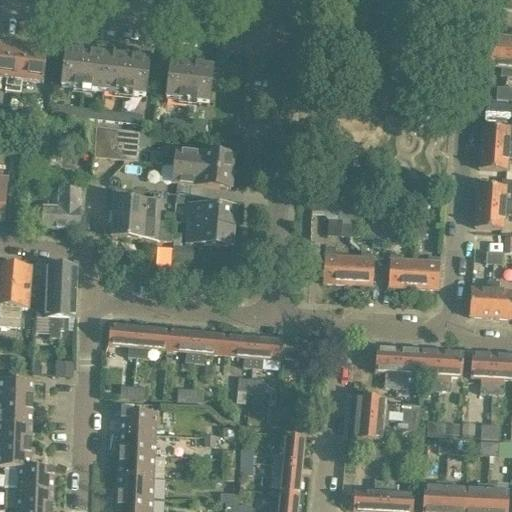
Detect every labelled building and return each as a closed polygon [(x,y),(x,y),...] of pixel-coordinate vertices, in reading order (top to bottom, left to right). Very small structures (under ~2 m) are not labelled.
[(505,79),(509,43),(487,40),(484,68),(500,69),(499,78),(505,79)] [(7,48),(0,47),(0,80),(6,81),(4,93),(11,94),(18,43),(8,42),(7,48)] [(27,44),(18,43),(11,94),(19,95),(21,82),(42,85),(46,53),(26,50),(27,44)] [(102,94),(106,57),(65,52),(60,89),(102,94)] [(148,62),(106,57),(102,94),(144,99),(148,62)] [(212,70),(191,67),(169,65),(165,101),(208,106),(212,70)] [(503,102),(505,90),(496,89),(495,101),(503,102)] [(511,102),(511,90),(505,90),(503,102),(511,103),(511,102)] [(510,126),(511,107),(486,106),(485,125),(510,126)] [(58,107),(57,118),(140,128),(142,117),(58,107)] [(163,120),(162,130),(204,135),(205,125),(163,120)] [(481,128),(480,150),(511,152),(511,143),(508,144),(509,130),(481,128)] [(140,135),(95,129),(93,160),(137,165),(140,135)] [(511,152),(480,150),(478,173),(506,174),(507,160),(511,160),(511,152)] [(46,174),(46,172),(48,154),(21,151),(18,171),(46,174)] [(175,152),(173,169),(231,175),(233,159),(176,152),(175,152)] [(231,175),(173,169),(171,185),(229,192),(231,175)] [(325,199),(325,192),(326,180),(314,180),(315,199),(314,220),(324,221),(324,205),(324,199),(325,199)] [(354,193),(354,181),(330,180),(329,192),(354,193)] [(475,210),(511,212),(511,201),(510,203),(504,203),(505,188),(477,186),(475,210)] [(77,233),(79,193),(58,192),(57,211),(43,210),(42,231),(77,233)] [(337,196),(336,222),(350,223),(351,197),(337,196)] [(183,211),(185,200),(175,199),(174,210),(183,211)] [(113,201),(112,220),(158,224),(159,204),(113,201)] [(188,207),(186,226),(232,230),(234,210),(188,207)] [(511,215),(511,212),(475,210),(474,232),(502,233),(503,217),(511,218),(511,215)] [(164,224),(173,225),(173,214),(165,213),(164,224)] [(158,224),(112,220),(110,240),(156,243),(158,224)] [(232,230),(186,226),(185,245),(230,249),(232,230)] [(415,241),(416,228),(407,228),(407,240),(415,241)] [(423,242),(424,229),(416,228),(415,241),(423,242)] [(358,243),(359,230),(341,229),(340,242),(358,243)] [(193,250),(181,249),(181,237),(172,236),(172,249),(171,262),(192,264),(193,250)] [(511,256),(511,240),(504,241),(503,256),(511,256)] [(318,258),(318,246),(310,245),(309,258),(318,258)] [(170,268),(171,252),(157,251),(156,267),(170,268)] [(347,287),(348,260),(335,259),(336,254),(324,253),(324,258),(323,258),(321,286),(347,287)] [(360,260),(348,260),(347,287),(373,289),(374,261),(373,261),(374,255),(360,254),(360,260)] [(493,267),(494,255),(485,254),(484,267),(493,267)] [(503,255),(494,255),(493,267),(502,268),(503,255)] [(412,291),(414,264),(401,263),(401,258),(389,257),(389,262),(388,262),(386,290),(412,291)] [(426,264),(414,264),(412,291),(438,293),(440,265),(438,265),(439,260),(427,259),(426,264)] [(26,312),(30,270),(0,267),(0,328),(18,330),(20,312),(26,312)] [(59,321),(61,268),(46,267),(45,300),(36,299),(35,319),(50,320),(49,341),(59,341),(59,333),(60,321),(59,321)] [(76,269),(61,268),(59,321),(60,321),(59,333),(73,334),(76,269)] [(490,321),(492,284),(486,283),(485,292),(469,291),(467,319),(490,321)] [(492,284),(490,321),(511,321),(511,294),(498,293),(499,284),(492,284)] [(136,361),(138,331),(109,328),(107,348),(127,350),(126,360),(136,361)] [(167,333),(138,331),(136,361),(146,362),(147,352),(166,353),(167,333)] [(167,333),(166,353),(185,355),(184,366),(194,367),(196,336),(167,333)] [(225,339),(196,336),(194,367),(203,368),(204,357),(224,359),(225,339)] [(225,339),(224,359),(243,360),(242,371),(252,372),(254,341),(225,339)] [(254,341),(252,372),(261,373),(262,362),(282,364),(284,344),(254,341)] [(313,347),(284,344),(282,364),(301,366),(300,376),(310,377),(313,347)] [(395,392),(397,352),(375,351),(373,375),(384,376),(383,391),(395,392)] [(419,354),(397,352),(395,392),(406,393),(408,377),(417,378),(419,354)] [(419,354),(417,378),(427,378),(426,394),(438,394),(440,355),(419,354)] [(440,355),(438,394),(449,395),(450,380),(461,380),(462,356),(440,355)] [(490,398),(493,358),(471,357),(469,381),(480,381),(479,397),(490,398)] [(511,359),(493,358),(490,398),(502,398),(503,382),(511,382),(511,359)] [(9,359),(8,370),(24,371),(24,360),(9,359)] [(40,362),(34,362),(34,365),(33,365),(32,377),(40,377),(41,366),(40,366),(40,362)] [(56,363),(56,368),(56,378),(71,379),(72,364),(56,363)] [(33,383),(0,381),(0,403),(32,405),(33,383)] [(249,395),(250,382),(237,381),(236,393),(249,395)] [(263,383),(250,382),(249,395),(262,396),(263,383)] [(132,403),(133,390),(120,389),(119,402),(132,403)] [(146,390),(133,390),(132,403),(145,403),(146,390)] [(189,405),(190,392),(177,392),(176,405),(189,405)] [(203,393),(190,392),(189,405),(202,406),(203,393)] [(245,406),(246,395),(237,394),(236,405),(245,406)] [(307,411),(308,398),(295,397),(294,410),(307,411)] [(354,420),(388,423),(389,413),(383,413),(384,401),(356,398),(354,420)] [(32,405),(0,403),(0,425),(31,427),(32,405)] [(400,424),(419,425),(420,408),(401,406),(400,424)] [(120,414),(119,436),(155,438),(156,415),(120,414)] [(388,423),(354,420),(352,442),(380,444),(382,432),(387,432),(388,423)] [(419,425),(400,424),(399,433),(418,435),(419,425)] [(435,440),(436,425),(427,424),(426,439),(435,440)] [(31,427),(0,425),(0,447),(30,449),(31,427)] [(436,425),(435,440),(444,440),(445,438),(459,439),(459,427),(436,425)] [(474,427),(462,426),(461,437),(462,437),(462,440),(472,440),(472,438),(473,438),(474,427)] [(489,442),(490,428),(480,427),(479,442),(489,442)] [(490,428),(489,442),(498,443),(499,428),(490,428)] [(222,440),(235,441),(235,432),(222,431),(222,440)] [(119,436),(118,458),(154,459),(155,438),(119,436)] [(203,438),(203,448),(214,448),(214,438),(203,438)] [(271,457),(270,466),(301,469),(304,440),(284,438),(282,458),(271,457)] [(446,457),(447,442),(438,442),(437,456),(446,457)] [(456,443),(447,442),(446,457),(455,457),(467,458),(468,444),(463,443),(456,444),(456,443)] [(488,459),(489,445),(479,444),(479,458),(488,459)] [(489,445),(488,459),(497,459),(498,445),(489,445)] [(30,449),(0,447),(0,469),(17,470),(29,471),(29,469),(30,449)] [(384,463),(386,450),(372,449),(371,462),(384,463)] [(399,451),(386,450),(384,463),(398,464),(399,451)] [(239,452),(239,465),(252,466),(252,453),(239,452)] [(221,453),(221,462),(234,463),(234,454),(221,453)] [(118,458),(117,479),(153,481),(154,459),(118,458)] [(234,463),(221,462),(221,471),(233,471),(234,463)] [(252,466),(239,465),(238,478),(251,479),(252,466)] [(301,469),(270,466),(269,476),(280,477),(278,496),(298,498),(301,469)] [(17,470),(16,491),(52,493),(53,470),(29,469),(29,471),(17,470)] [(117,479),(116,501),(152,503),(153,481),(117,479)] [(381,511),(383,484),(374,484),(373,495),(353,494),(351,511),(381,511)] [(383,484),(381,511),(411,511),(413,497),(393,496),(393,485),(383,484)] [(443,511),(445,484),(435,484),(435,490),(423,489),(421,511),(443,511)] [(454,485),(445,484),(443,511),(464,511),(465,491),(454,491),(454,485)] [(465,491),(464,511),(485,511),(487,487),(477,487),(477,492),(465,491)] [(487,487),(485,511),(506,511),(508,494),(495,493),(496,488),(487,487)] [(51,511),(52,493),(16,491),(15,511),(51,511)] [(232,497),(219,496),(219,505),(224,505),(232,506),(232,505),(232,497)] [(296,511),(298,498),(278,496),(276,511),(296,511)] [(151,511),(152,503),(116,501),(115,511),(151,511)]
